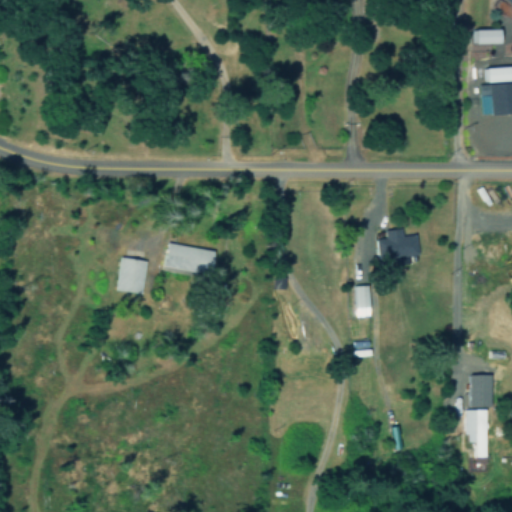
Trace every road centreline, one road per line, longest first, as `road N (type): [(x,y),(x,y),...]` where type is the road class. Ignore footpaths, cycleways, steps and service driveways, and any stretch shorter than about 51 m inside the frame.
road 1 (residential): [(511,169),(123,167),(52,162),(0,141)]
road 2 (residential): [(225,168),(221,92),(198,40),(161,0)]
